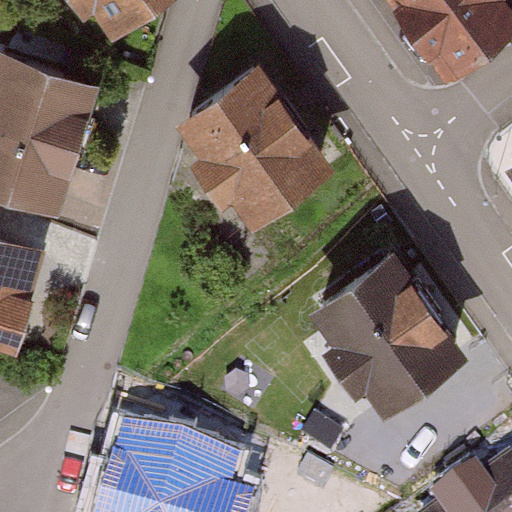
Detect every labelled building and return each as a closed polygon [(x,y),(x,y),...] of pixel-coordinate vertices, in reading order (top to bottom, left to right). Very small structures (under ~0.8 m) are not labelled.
[(61,0),(66,6),(75,0),(82,0),(98,23),(131,0),(61,0)] [(511,0),(380,0),(425,63),(511,1),(511,0)] [(85,62),(0,38),(0,180),(48,194),(85,62)] [(233,179),(250,203),(330,148),(259,47),(179,102),(202,135),(190,142),(221,187),(233,179)] [(511,129),(484,150),(511,188),(511,129)] [(39,234),(0,221),(0,334),(7,336),(39,234)] [(387,232),(298,292),(371,399),(460,339),(387,232)] [(194,511),(213,445),(113,418),(87,511),(88,511),(194,511)] [(511,511),(511,463),(505,455),(426,511),(511,511)] [(339,511),(349,488),(278,460),(257,511),(339,511)]
